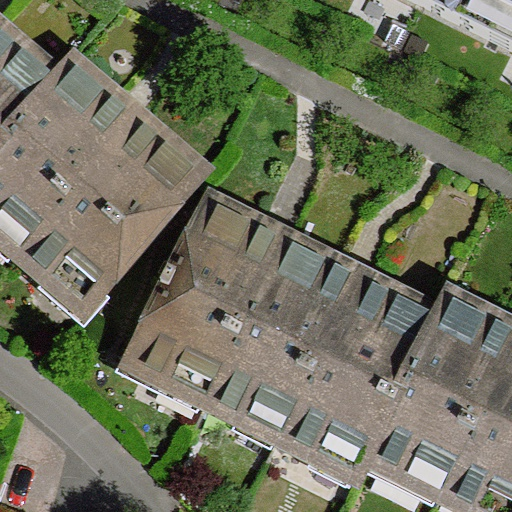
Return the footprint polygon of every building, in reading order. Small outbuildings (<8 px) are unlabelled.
[(511,0),(411,0),(511,50),(511,0)] [(0,154),(62,79),(0,27),(0,154)] [(62,79),(0,154),(0,251),(14,263),(136,117),(128,110),(74,65),(62,79)] [(136,117),(14,263),(82,320),(204,173),(136,117)] [(208,201),(123,373),(203,414),(289,240),(280,236),(208,201)] [(355,273),(289,240),(203,414),(356,489),(365,470),(442,315),(355,273)] [(442,315),(365,470),(439,507),(511,351),(511,330),(450,298),(442,315)] [(511,511),(511,351),(439,507),(449,511),(511,511)]
